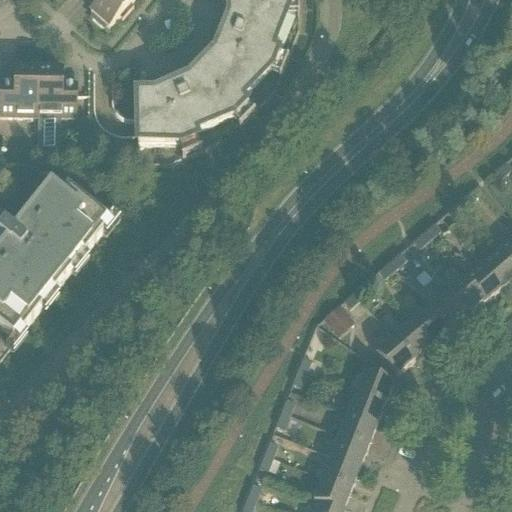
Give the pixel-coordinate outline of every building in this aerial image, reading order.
[(91,0),(99,6),(90,16),(94,20),(92,22),(102,31),(104,29),(108,32),(119,21),(122,23),(133,11),(130,8),(136,0),(91,0)] [(153,99),(136,99),(137,150),(179,149),(195,143),(193,137),(232,120),(244,108),(240,104),(270,73),(276,57),(270,55),(286,16),(286,14),(285,0),(228,0),(229,21),(222,38),(213,34),(213,46),(218,48),(215,56),(203,68),(193,78),(188,83),(185,85),(171,91),(168,82),(165,85),(159,90),(161,95),(153,99)] [(0,121),(37,122),(38,70),(22,70),(22,74),(14,73),(14,86),(0,86),(0,121)] [(54,71),(38,70),(37,122),(37,168),(48,168),(48,152),(54,152),(54,122),(76,122),(76,87),(62,87),(62,74),(54,74),(54,71)] [(73,175),(84,175),(84,165),(77,165),(73,169),(73,175)] [(500,183),(511,173),(506,167),(495,176),(500,183)] [(0,371),(1,372),(28,338),(121,222),(112,214),(105,222),(66,191),(63,196),(50,186),(17,228),(22,232),(16,239),(3,229),(0,233),(0,243),(2,246),(0,248),(0,371)] [(464,215),(475,205),(469,198),(458,208),(464,215)] [(453,224),(464,215),(458,208),(447,217),(453,224)] [(430,244),(440,235),(434,228),(424,237),(430,244)] [(418,254),(430,244),(424,237),(412,247),(418,254)] [(511,270),(511,241),(498,254),(511,270)] [(501,293),(511,282),(511,270),(498,254),(480,269),(501,293)] [(395,274),(406,264),(400,258),(389,267),(395,274)] [(389,267),(378,277),(383,284),(395,274),(389,267)] [(482,308),(501,293),(480,269),(464,283),(463,284),(482,306),(481,307),(482,308)] [(465,321),(481,307),(482,306),(463,284),(464,283),(463,281),(444,297),(465,321)] [(360,304),(371,294),(365,288),(354,297),(360,304)] [(349,313),(360,304),(354,297),(343,307),(349,313)] [(447,336),(465,321),(444,297),(427,312),(447,336)] [(339,311),(323,326),(331,336),(348,322),(339,311)] [(430,351),(447,336),(427,312),(410,327),(430,351)] [(413,366),(430,351),(410,327),(392,342),(413,366)] [(395,381),(413,366),(392,342),(375,357),(395,381)] [(306,378),(311,365),(303,362),(298,375),(306,378)] [(300,392),(306,378),(298,375),(292,389),(300,392)] [(384,409),(393,388),(374,380),(364,376),(355,398),(384,409)] [(376,431),(384,409),(355,398),(347,419),(376,431)] [(289,421),(294,407),(286,404),(281,417),(289,421)] [(284,435),(289,421),(281,417),(275,431),(284,435)] [(367,452),(376,431),(347,419),(338,440),(367,452)] [(359,473),(367,452),(338,440),(330,461),(359,473)] [(272,463),(278,450),(269,447),(264,460),(272,463)] [(267,477),(272,463),(264,460),(259,474),(267,477)] [(351,494),(359,473),(330,461),(321,483),(351,494)] [(333,511),(343,511),(351,494),(321,483),(313,505),(314,506),(315,505),(333,511)] [(256,506),(261,492),(253,489),(247,502),(256,506)] [(253,511),(256,506),(247,502),(243,511),(253,511)]
